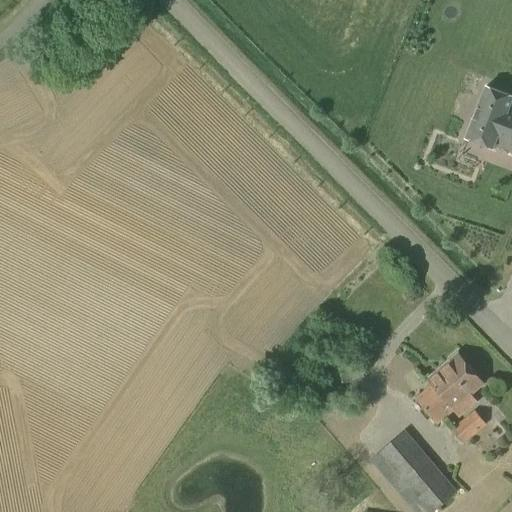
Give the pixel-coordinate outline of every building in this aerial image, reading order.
[(511,104),(509,103),(511,97),(484,87),(464,139),(491,149),(492,146),(511,153),(511,104)] [(431,388),(416,400),(436,423),(451,411),(482,386),(456,354),(425,380),(431,388)] [(351,388),(351,373),(341,373),(341,388),(351,388)] [(302,416),(311,403),(299,395),(290,408),(302,416)] [(464,443),(486,424),(474,410),(452,429),(464,443)] [(430,511),(433,511),(457,492),(405,430),(379,451),(430,511)]
